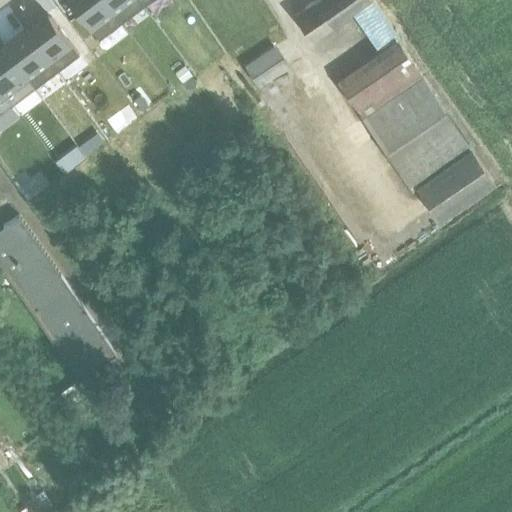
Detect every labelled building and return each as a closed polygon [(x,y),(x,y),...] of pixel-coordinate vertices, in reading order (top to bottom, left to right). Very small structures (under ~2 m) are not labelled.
[(72,0),(70,2),(98,39),(119,23),(121,22),(104,0),(72,0)] [(104,0),(121,22),(143,5),(139,0),(104,0)] [(310,0),(294,11),(313,38),(354,10),(381,46),(337,76),(362,115),(361,116),(409,184),(411,184),(413,187),(416,185),(440,219),(496,180),(422,74),(423,73),(397,35),(399,33),(375,0),(310,0)] [(420,56),(427,52),(479,132),(511,110),(511,34),(493,6),(474,19),(461,0),(402,0),(409,10),(396,19),(420,56)] [(38,26),(51,16),(48,12),(35,22),(38,26)] [(25,29),(57,70),(79,53),(51,16),(38,26),(35,22),(25,29)] [(3,46),(34,87),(57,70),(25,29),(16,36),(19,40),(7,49),(4,45),(3,46)] [(19,40),(16,36),(4,45),(7,49),(19,40)] [(276,44),(245,65),(258,86),(291,65),(276,44)] [(0,88),(12,104),(34,87),(3,46),(2,47),(5,51),(0,54),(0,88)] [(0,113),(12,104),(0,88),(0,113)] [(19,214),(0,227),(0,264),(95,401),(102,396),(86,374),(117,353),(19,214)] [(78,379),(61,391),(71,404),(87,392),(78,379)]
